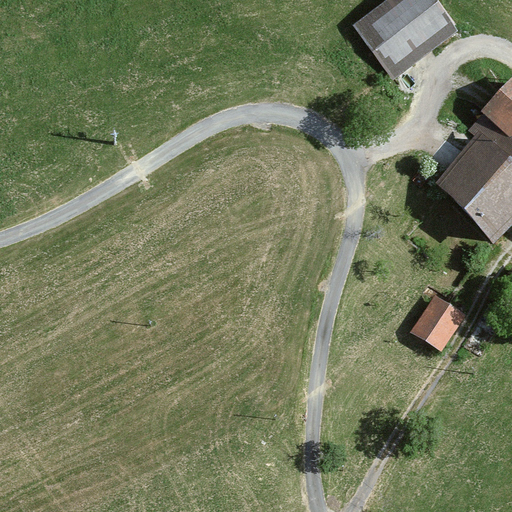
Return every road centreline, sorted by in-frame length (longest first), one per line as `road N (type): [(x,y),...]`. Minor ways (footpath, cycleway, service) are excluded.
road 1 (unclassified): [(0,238),(62,216),(226,120),(287,116),(335,138),(352,189),(314,397),(319,511)]
road 2 (track): [(511,57),(471,45),(442,64),(414,125),(348,162)]
